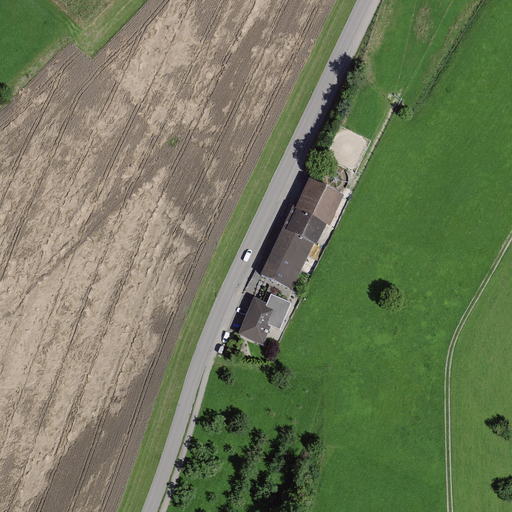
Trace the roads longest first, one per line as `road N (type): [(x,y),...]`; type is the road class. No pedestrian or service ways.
road 1 (tertiary): [(148,511),(220,306),(365,0)]
road 2 (track): [(450,511),(448,386),(460,328),(511,238)]
